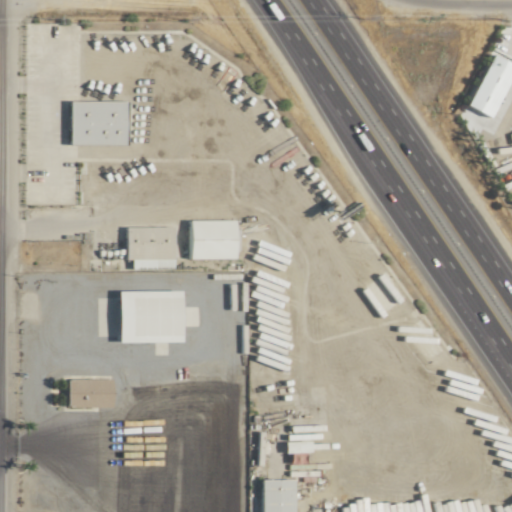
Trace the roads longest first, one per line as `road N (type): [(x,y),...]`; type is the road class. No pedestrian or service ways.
road 1 (motorway): [(259,0),(459,295)]
road 2 (motorway): [(511,294),(313,0)]
